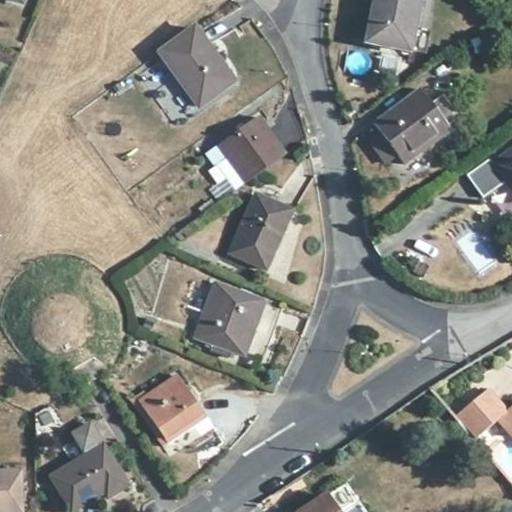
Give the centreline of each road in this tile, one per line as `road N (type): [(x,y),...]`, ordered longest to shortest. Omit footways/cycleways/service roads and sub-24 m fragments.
road 1 (residential): [(305,9),(303,70),(340,198),(346,261)]
road 2 (residential): [(470,341),(289,455)]
road 3 (residential): [(346,261),(321,351),(288,425),(289,455)]
road 4 (residential): [(346,261),(387,303),(470,341)]
